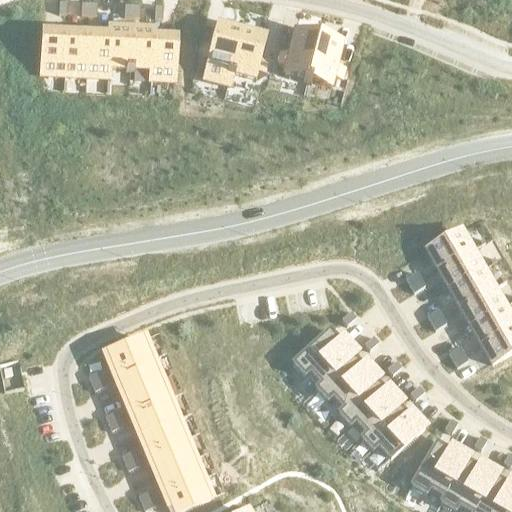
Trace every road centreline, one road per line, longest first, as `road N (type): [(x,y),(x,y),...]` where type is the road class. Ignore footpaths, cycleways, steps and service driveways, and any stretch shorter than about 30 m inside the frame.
road 1 (residential): [(109,511),(68,410),(63,362),(84,340),(127,321),(319,272),(352,272),(372,284),(433,374),(511,436)]
road 2 (tertiary): [(0,273),(250,220),(511,147)]
road 3 (residential): [(302,0),(401,27),(511,71)]
